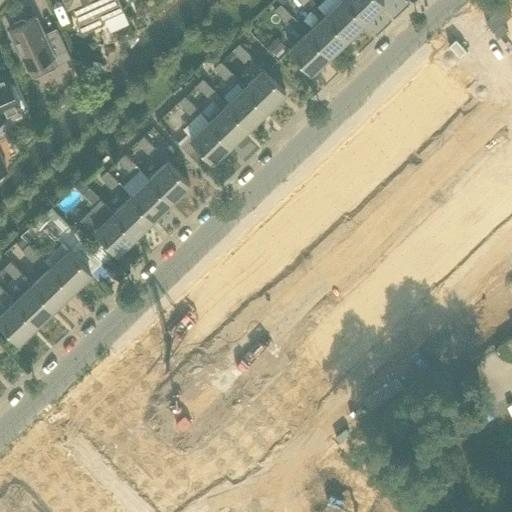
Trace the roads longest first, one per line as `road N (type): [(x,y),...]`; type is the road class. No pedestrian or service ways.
road 1 (residential): [(30,405),(439,10)]
road 2 (residential): [(270,486),(279,464),(511,237)]
road 3 (residential): [(30,405),(138,511)]
